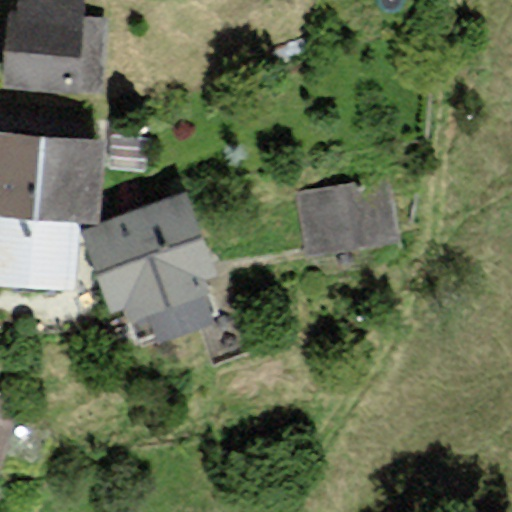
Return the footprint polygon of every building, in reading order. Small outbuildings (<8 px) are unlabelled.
[(89,0),(23,0),(24,20),(13,20),(13,82),(107,84),(108,18),(89,18),(89,0)] [(104,141),(0,131),(0,208),(96,218),(104,141)] [(409,235),(391,172),(300,199),(319,262),(409,235)] [(215,267),(183,190),(83,230),(115,309),(129,304),(134,317),(149,311),(160,339),(189,327),(214,317),(203,290),(212,287),(205,271),(215,267)] [(81,218),(0,213),(0,283),(77,288),(81,218)] [(0,482),(20,399),(0,394),(0,482)]
